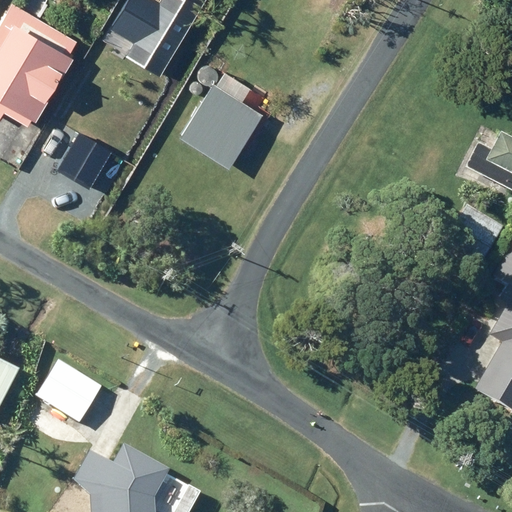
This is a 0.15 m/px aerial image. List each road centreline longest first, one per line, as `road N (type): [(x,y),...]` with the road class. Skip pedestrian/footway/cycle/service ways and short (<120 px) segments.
road 1 (residential): [(420,0),(210,354)]
road 2 (residential): [(210,354),(425,494)]
road 3 (residential): [(0,236),(210,354)]
